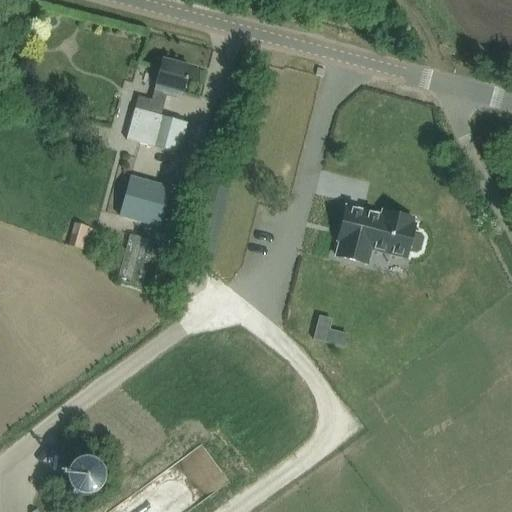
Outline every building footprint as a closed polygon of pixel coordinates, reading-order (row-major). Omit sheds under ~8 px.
[(11,39),(5,54),(13,57),(20,43),(11,39)] [(138,97),(126,140),(179,154),(187,124),(160,116),(166,96),(180,100),(182,93),(183,94),(190,68),(162,60),(151,101),(138,97)] [(14,87),(13,97),(28,98),(29,88),(14,87)] [(130,179),(120,216),(158,226),(169,188),(130,177),(130,179)] [(338,244),(334,259),(368,267),(371,252),(407,261),(408,254),(415,256),(421,252),(424,238),(421,234),(414,232),(415,225),(412,224),(413,219),(381,211),(380,216),(345,207),(336,243),(338,244)] [(89,226),(83,250),(101,254),(107,231),(89,226)] [(146,261),(157,260),(156,242),(145,243),(146,261)] [(128,478),(97,492),(106,511),(140,511),(143,511),(128,478)]
